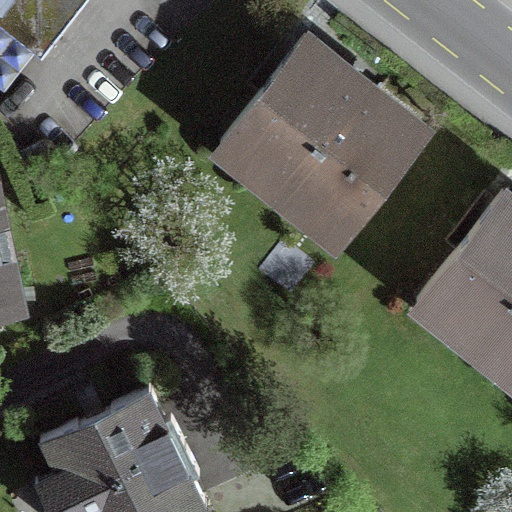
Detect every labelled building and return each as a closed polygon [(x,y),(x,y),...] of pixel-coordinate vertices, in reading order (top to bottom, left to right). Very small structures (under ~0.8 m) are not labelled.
[(0,0),(0,21),(39,53),(80,0),(0,0)] [(252,164),(307,208),(336,231),(340,234),(424,127),(304,31),(219,138),(223,141),(252,164)] [(0,326),(30,320),(0,172),(0,326)] [(451,321),(505,364),(511,369),(511,196),(502,188),(418,295),(421,298),(451,321)] [(199,466),(171,408),(163,412),(148,380),(110,398),(112,401),(39,433),(77,511),(183,511),(207,501),(191,469),(199,466)]
